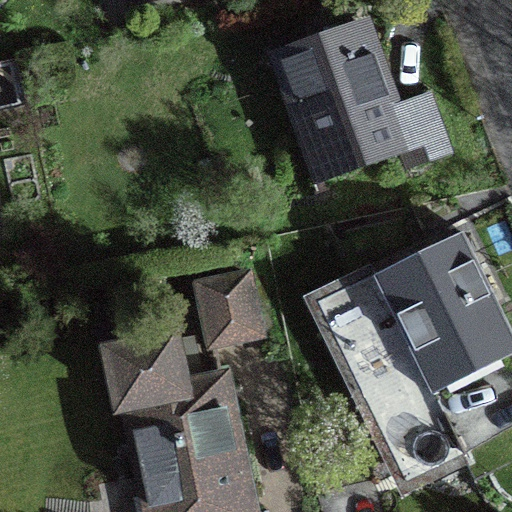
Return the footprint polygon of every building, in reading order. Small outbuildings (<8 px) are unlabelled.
[(331,175),(400,150),(404,149),(391,114),(360,29),(275,59),(305,141),(317,137),(331,175)] [(424,102),(391,114),(404,149),(400,150),(407,168),(443,155),(424,102)] [(374,280),(432,393),(505,357),(479,304),(489,299),(459,238),(374,280)] [(404,498),(469,464),(432,393),(374,280),(367,268),(303,301),(404,498)] [(196,289),(209,347),(257,337),(245,279),(196,289)] [(244,498),(218,382),(178,392),(168,343),(107,356),(118,408),(126,406),(145,497),(158,494),(162,511),(209,511),(208,506),(244,498)]
